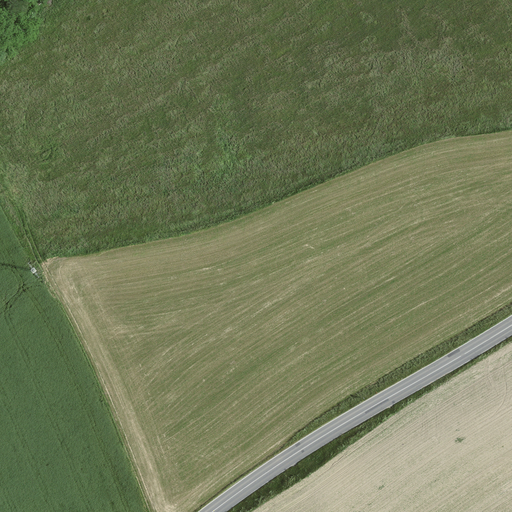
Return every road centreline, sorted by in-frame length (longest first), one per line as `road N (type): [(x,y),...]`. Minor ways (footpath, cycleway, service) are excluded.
road 1 (secondary): [(213,511),(303,447),(511,325)]
road 2 (track): [(155,511),(95,367),(33,247)]
